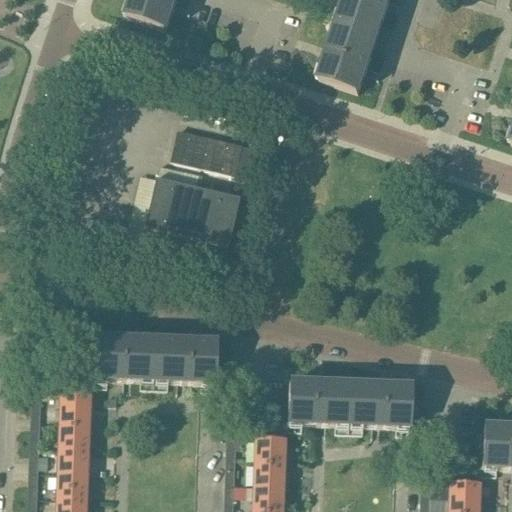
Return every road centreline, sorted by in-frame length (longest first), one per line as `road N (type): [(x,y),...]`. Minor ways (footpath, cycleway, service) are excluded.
road 1 (residential): [(511,378),(0,262)]
road 2 (residential): [(0,251),(10,177),(57,43)]
road 3 (residential): [(439,162),(247,98)]
road 4 (residential): [(247,98),(57,43)]
road 5 (residential): [(439,162),(465,81),(393,57)]
road 6 (residential): [(247,98),(276,14),(230,0)]
